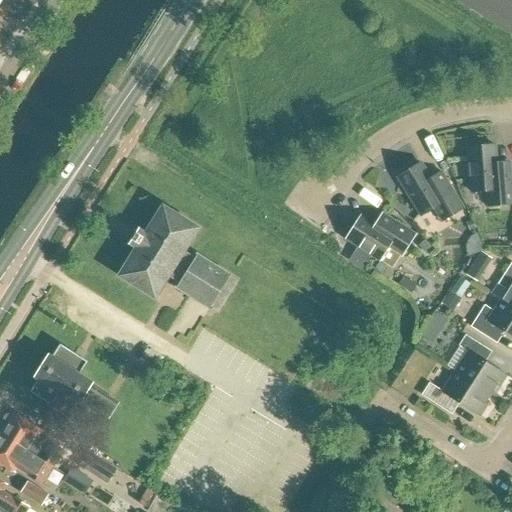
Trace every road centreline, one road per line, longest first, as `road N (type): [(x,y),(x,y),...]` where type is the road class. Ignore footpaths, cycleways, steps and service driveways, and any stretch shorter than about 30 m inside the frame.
road 1 (residential): [(511,433),(492,465),(380,402),(339,465)]
road 2 (residential): [(311,190),(326,199),(374,145),(412,123),(461,109),(511,109)]
road 3 (primary): [(0,311),(93,148)]
road 4 (primary): [(93,148),(188,0)]
road 5 (primary): [(93,148),(84,149),(0,270)]
